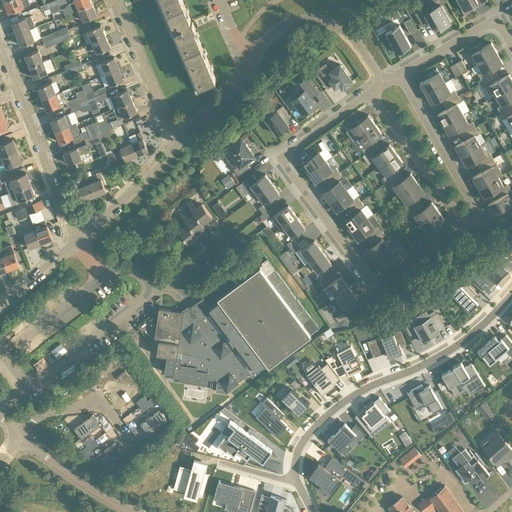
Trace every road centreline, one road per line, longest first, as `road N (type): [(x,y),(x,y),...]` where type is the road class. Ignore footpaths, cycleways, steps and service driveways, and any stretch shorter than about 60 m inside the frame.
road 1 (residential): [(370,93),(289,150),(286,168),(369,281),(385,283),(464,223)]
road 2 (residential): [(295,478),(301,440),(327,414),(468,336),(511,294)]
road 3 (residential): [(78,244),(0,47)]
road 4 (unclassified): [(249,57),(285,24),(308,19),(337,25),(385,84)]
road 5 (residential): [(370,93),(464,223)]
road 6 (residential): [(476,215),(397,77)]
road 7 (residential): [(176,142),(112,0)]
road 8 (unclassified): [(78,244),(176,142)]
road 9 (residential): [(511,47),(496,25),(485,25),(397,77)]
road 10 (unknown): [(130,439),(101,403),(51,411),(37,407),(26,384)]
road 11 (unclassified): [(21,438),(134,511)]
